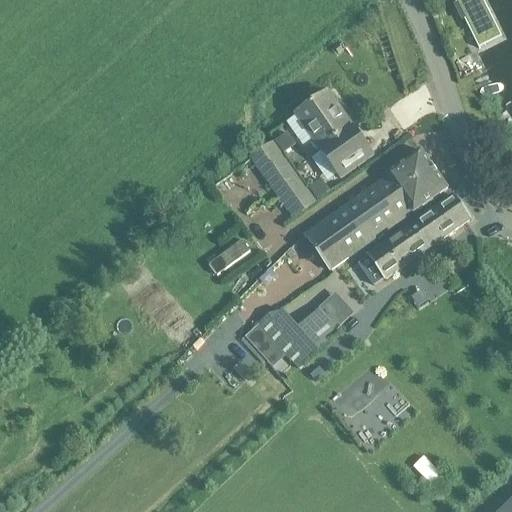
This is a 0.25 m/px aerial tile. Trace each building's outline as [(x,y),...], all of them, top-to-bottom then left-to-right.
[(497,40),(480,0),(447,0),(470,51),(497,40)] [(326,92),(293,115),(339,179),(371,156),(326,92)] [(276,143),(251,160),(293,220),(317,203),(276,143)] [(424,204),(431,199),(445,189),(421,155),(304,235),(328,270),(424,204)] [(437,208),(430,213),(369,256),(385,279),(468,220),(452,197),(437,208)] [(348,319),(331,300),(299,330),(284,315),(268,316),(258,326),(300,370),(328,344),(324,340),(336,329),(337,330),(348,319)] [(511,511),(511,500),(499,511),(511,511)]
